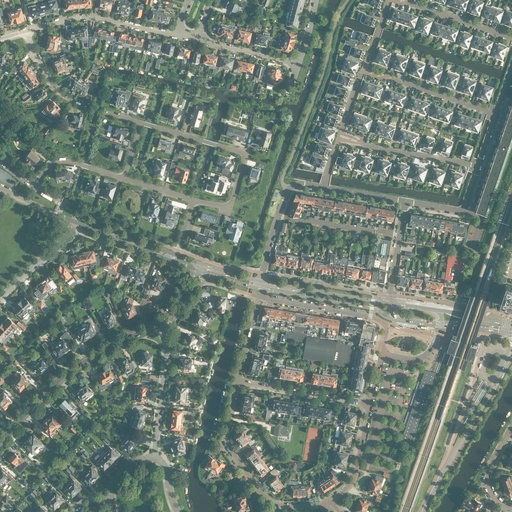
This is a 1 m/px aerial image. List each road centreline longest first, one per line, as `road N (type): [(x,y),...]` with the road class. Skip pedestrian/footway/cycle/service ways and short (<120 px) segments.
road 1 (residential): [(330,501),(279,505),(267,498),(226,440),(237,377)]
road 2 (tertiary): [(0,442),(77,366),(155,324)]
road 3 (tertiary): [(423,511),(511,349)]
road 4 (residential): [(229,207),(245,153),(140,122)]
road 5 (residential): [(256,296),(377,319),(387,325),(381,354)]
road 6 (residential): [(175,35),(91,17),(26,32)]
road 7 (primary): [(258,288),(367,307),(396,320)]
road 8 (residential): [(338,141),(478,166)]
road 9 (residential): [(365,68),(495,114)]
road 10 (unclassified): [(153,457),(166,354),(155,324)]
road 11 (residential): [(370,404),(237,377)]
road 12 (primary): [(390,304),(260,281)]
road 13 (residential): [(389,295),(261,274)]
